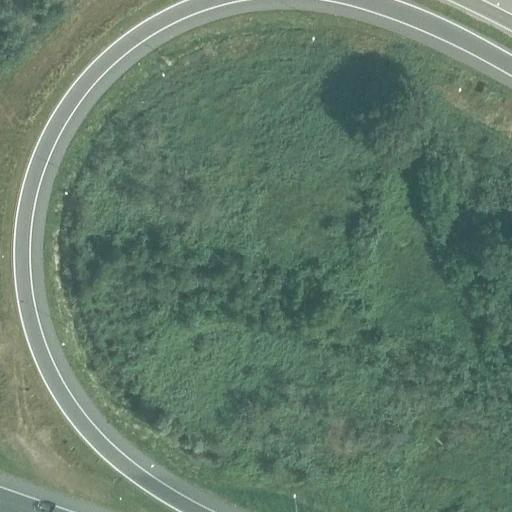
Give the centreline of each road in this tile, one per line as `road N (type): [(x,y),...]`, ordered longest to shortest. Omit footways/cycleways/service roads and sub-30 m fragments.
road 1 (motorway): [(206,511),(106,447),(72,406),(31,307),(29,227),(37,180),(82,89),(155,26),(206,0)]
road 2 (motorway): [(366,0),(511,64)]
